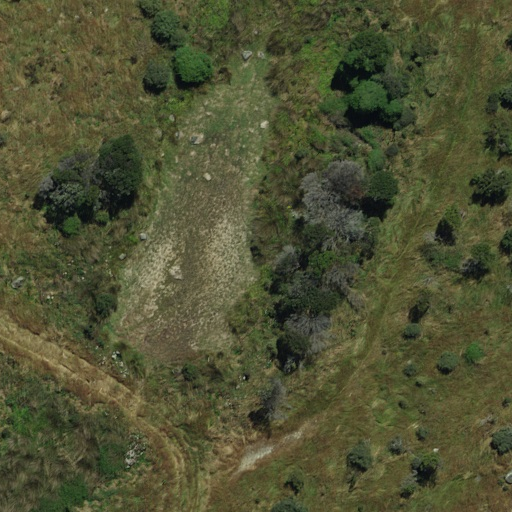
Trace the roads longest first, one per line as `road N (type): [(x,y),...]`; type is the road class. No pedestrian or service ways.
road 1 (track): [(121,449),(197,448),(291,396),(332,318),(412,0)]
road 2 (track): [(0,344),(27,358),(121,449),(115,511)]
